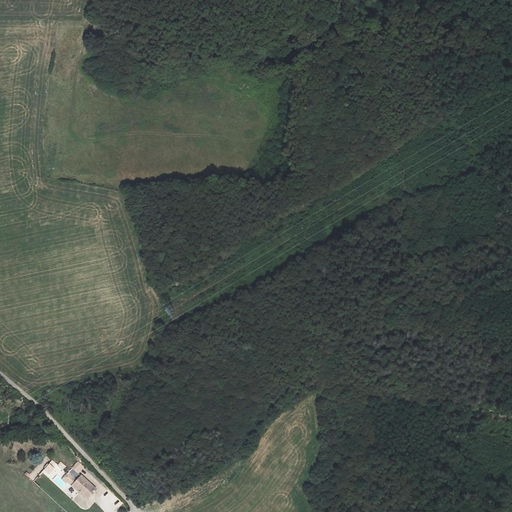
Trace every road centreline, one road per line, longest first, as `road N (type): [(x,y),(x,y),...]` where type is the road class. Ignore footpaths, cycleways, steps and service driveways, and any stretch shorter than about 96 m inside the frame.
road 1 (track): [(404,208),(393,292),(367,351),(359,448),(335,511)]
road 2 (unclassified): [(0,373),(139,511)]
